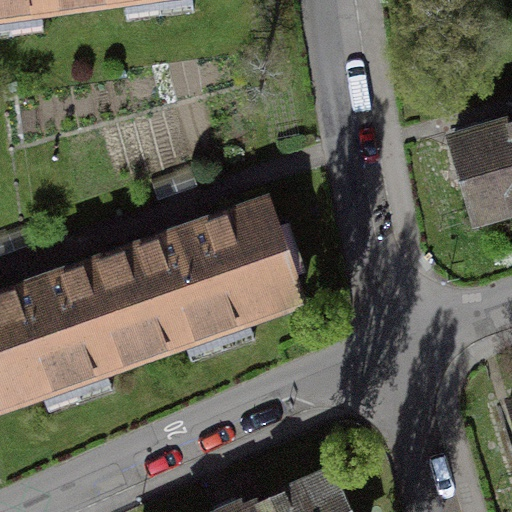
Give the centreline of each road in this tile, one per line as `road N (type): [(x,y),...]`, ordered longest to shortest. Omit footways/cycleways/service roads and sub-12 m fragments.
road 1 (residential): [(10,511),(395,344)]
road 2 (residential): [(395,344),(330,0)]
road 3 (residential): [(444,511),(395,344)]
road 4 (residential): [(395,344),(511,302)]
